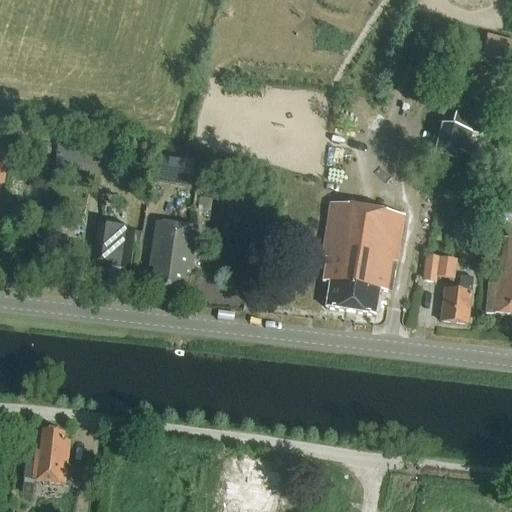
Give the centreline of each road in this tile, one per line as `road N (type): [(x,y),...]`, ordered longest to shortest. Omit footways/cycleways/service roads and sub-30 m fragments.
road 1 (unclassified): [(511,475),(0,411)]
road 2 (tertiary): [(511,362),(0,302)]
